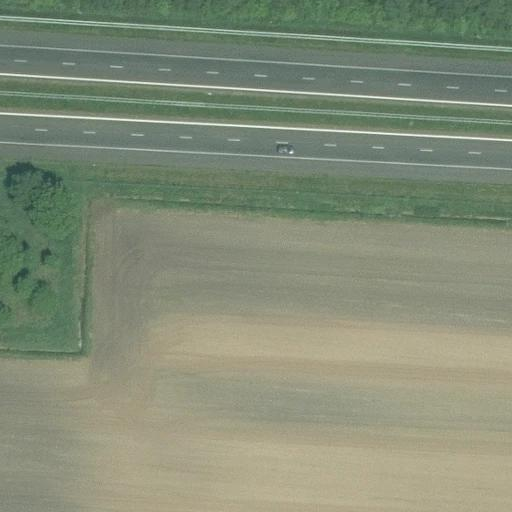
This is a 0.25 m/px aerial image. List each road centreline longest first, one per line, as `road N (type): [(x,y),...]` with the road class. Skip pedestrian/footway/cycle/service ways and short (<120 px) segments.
road 1 (motorway): [(511,93),(0,62)]
road 2 (motorway): [(0,131),(511,158)]
